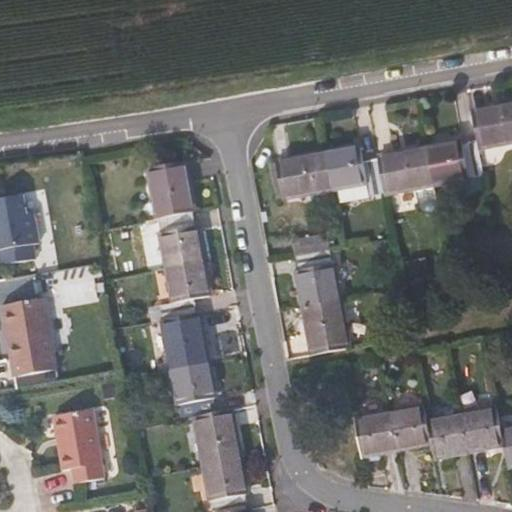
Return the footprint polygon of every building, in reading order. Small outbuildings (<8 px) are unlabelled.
[(511,143),(511,103),(473,111),(478,141),(480,150),(511,143)] [(485,177),(480,150),(478,141),(463,143),(462,141),(426,147),(434,186),(485,177)] [(386,196),(379,160),(364,163),(361,147),(326,153),(333,192),(368,185),(370,198),(386,196)] [(434,186),(426,147),(379,157),(379,160),(386,196),(416,190),(419,208),(424,213),(432,214),(439,212),(434,186)] [(333,192),(326,153),(276,162),(283,202),(333,192)] [(197,214),(188,165),(149,172),(158,222),(192,216),(197,214)] [(41,248),(35,218),(29,219),(26,199),(0,202),(0,255),(3,270),(37,264),(35,249),(41,248)] [(206,265),(199,229),(195,229),(192,216),(158,222),(166,271),(206,265)] [(331,253),(327,235),(292,242),(296,260),(331,253)] [(342,302),(335,265),(333,265),(331,253),(296,260),(304,310),(342,302)] [(211,297),(206,265),(166,271),(173,305),(162,306),(165,324),(197,318),(195,301),(211,297)] [(58,374),(46,302),(7,308),(13,344),(10,344),(16,381),(58,374)] [(351,349),(342,302),(304,310),(313,357),(351,349)] [(210,365),(201,318),(197,318),(165,324),(162,325),(171,372),(210,365)] [(216,400),(210,365),(171,372),(181,422),(194,420),(215,416),(212,401),(216,400)] [(432,446),(428,421),(425,408),(391,414),(398,453),(432,446)] [(506,448),(503,430),(498,408),(464,415),(471,455),(506,448)] [(243,462),(235,412),(215,416),(194,420),(204,470),(243,462)] [(108,482),(96,414),(56,421),(65,475),(75,473),(78,487),(108,482)] [(398,453),(391,414),(357,419),(365,459),(398,453)] [(471,455),(464,415),(428,421),(432,446),(435,461),(471,455)] [(511,470),(511,427),(503,430),(506,448),(510,471),(511,470)] [(250,497),(243,462),(204,470),(211,511),(249,511),(246,497),(250,497)]
